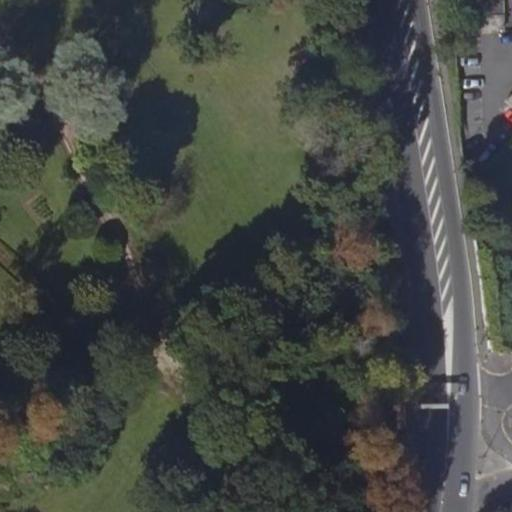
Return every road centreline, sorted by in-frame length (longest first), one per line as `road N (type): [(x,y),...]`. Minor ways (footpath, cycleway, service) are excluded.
road 1 (primary): [(447,317),(397,0)]
road 2 (primary): [(437,511),(447,317)]
